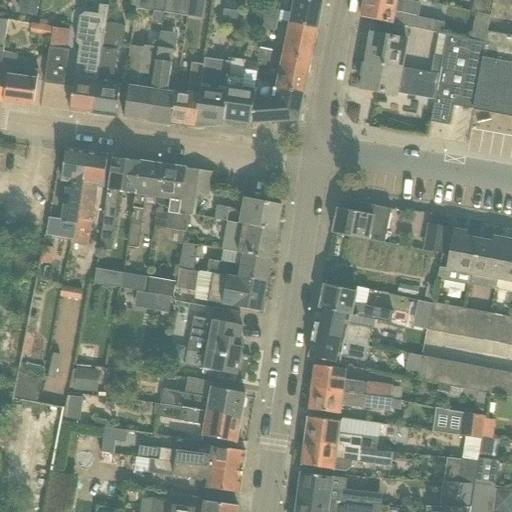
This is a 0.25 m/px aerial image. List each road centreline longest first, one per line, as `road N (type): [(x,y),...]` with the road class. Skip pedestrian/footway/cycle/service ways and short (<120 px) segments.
road 1 (residential): [(267,511),(313,164)]
road 2 (residential): [(313,164),(0,119)]
road 3 (residential): [(511,184),(315,150)]
road 4 (residential): [(315,150),(344,0)]
